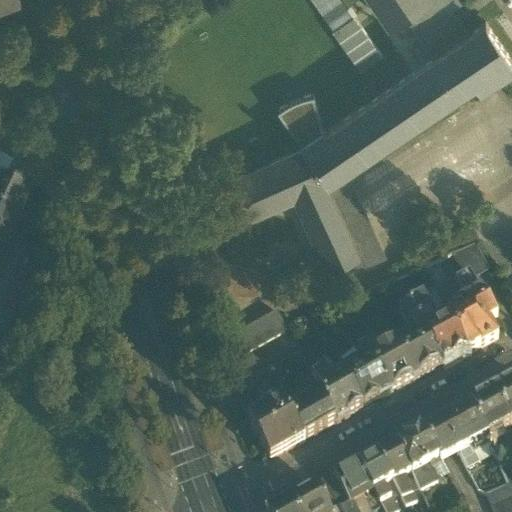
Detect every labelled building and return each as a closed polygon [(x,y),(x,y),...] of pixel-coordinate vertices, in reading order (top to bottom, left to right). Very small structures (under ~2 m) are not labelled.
[(353,17),(341,0),(308,0),(331,32),(353,17)] [(405,17),(435,60),(462,41),(444,14),(451,9),(459,4),(456,0),(371,0),(381,14),(390,27),(405,17)] [(469,36),(451,9),(444,14),(462,41),(469,36)] [(381,57),(353,18),(332,33),(359,72),(381,57)] [(469,36),(462,41),(435,60),(326,135),(323,132),(321,128),(313,97),(302,100),(293,104),(286,108),(277,114),(295,140),(296,139),(302,147),(304,150),(212,192),(196,199),(214,239),(251,222),(250,220),(295,199),(328,271),(350,261),(358,258),(324,185),(327,184),(345,172),(347,171),(474,83),(479,90),(485,86),(511,67),(511,63),(485,25),(469,36)] [(0,180),(1,181),(14,156),(0,149),(0,180)] [(14,156),(1,181),(29,195),(42,170),(14,156)] [(358,258),(350,261),(356,274),(386,260),(345,172),(327,184),(324,185),(358,258)] [(1,181),(0,183),(0,210),(17,219),(29,195),(1,181)] [(0,242),(5,245),(17,219),(0,210),(0,242)] [(452,256),(465,278),(468,277),(469,278),(487,268),(475,246),(452,256)] [(455,284),(465,302),(480,294),(469,278),(468,277),(465,278),(455,284)] [(434,293),(422,299),(433,320),(432,322),(430,323),(432,327),(448,319),(434,293)] [(496,318),(480,294),(465,302),(455,308),(454,311),(456,314),(448,319),(467,354),(497,338),(489,322),(496,318)] [(442,368),(467,354),(448,319),(432,327),(430,323),(432,322),(433,320),(422,299),(409,306),(418,323),(442,368)] [(406,329),(410,327),(418,323),(409,306),(397,313),(406,329)] [(212,349),(222,369),(288,334),(277,313),(212,349)] [(416,382),(442,368),(418,323),(410,327),(414,336),(397,346),(416,382)] [(390,396),(416,382),(397,346),(378,356),(373,347),(366,351),(390,396)] [(363,410),(390,396),(366,351),(365,351),(359,355),(364,364),(344,375),(363,410)] [(337,425),(363,410),(344,375),(325,385),(320,376),(313,380),(319,392),(337,425)] [(511,420),(511,381),(495,390),(511,420)] [(487,438),(511,424),(511,420),(495,390),(472,403),(487,438)] [(239,401),(248,418),(265,409),(256,392),(239,401)] [(305,442),(337,425),(319,392),(287,409),(305,442)] [(270,461),(305,442),(287,409),(282,400),(265,409),(248,418),(247,418),(270,461)] [(490,445),(487,438),(472,403),(439,420),(458,456),(459,455),(471,449),(474,454),(490,445)] [(442,464),(458,456),(439,420),(424,428),(441,461),(442,464)] [(428,468),(441,461),(424,428),(396,443),(412,473),(421,493),(437,485),(428,468)] [(402,478),(412,473),(396,443),(377,454),(392,484),(402,478)] [(495,456),(490,445),(474,454),(479,464),(495,456)] [(479,464),(474,454),(471,449),(459,455),(467,470),(479,464)] [(383,489),(392,484),(377,454),(358,464),(374,494),(383,489)] [(450,478),(442,464),(441,461),(428,468),(437,485),(450,478)] [(352,505),(365,498),(374,494),(358,464),(333,477),(349,506),(340,511),(352,505)] [(325,482),(340,511),(349,506),(333,477),(325,482)] [(416,504),(402,478),(392,484),(400,498),(406,509),(416,504)] [(315,487),(328,511),(338,511),(340,511),(325,482),(315,487)] [(383,489),(391,503),(400,498),(392,484),(383,489)] [(486,495),(492,511),(511,511),(511,495),(508,486),(486,495)] [(328,511),(315,487),(291,500),(296,511),(328,511)] [(395,511),(391,503),(383,489),(374,494),(384,510),(384,511),(395,511)] [(380,511),(384,510),(374,494),(365,498),(368,504),(367,505),(370,511),(380,511)] [(355,511),(370,511),(367,505),(368,504),(365,498),(352,505),(355,511)] [(296,511),(291,500),(269,511),(296,511)]
